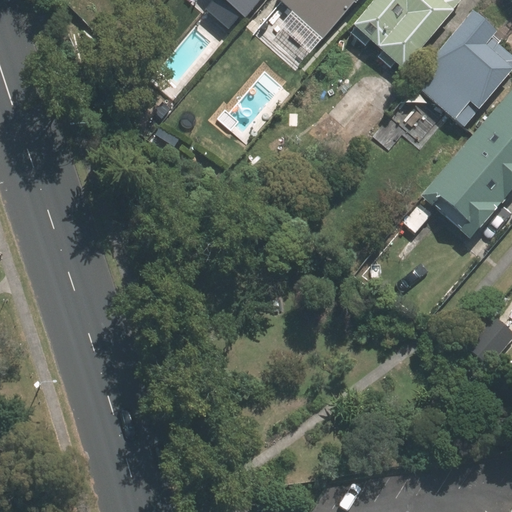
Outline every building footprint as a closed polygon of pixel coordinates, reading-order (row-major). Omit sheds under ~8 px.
[(282,0),(296,11),(282,28),(314,55),(360,0),(282,0)] [(469,3),(464,0),(382,0),(353,33),(368,46),(373,41),(385,52),(380,57),(392,69),(397,64),(406,72),(469,3)] [(500,32),(478,13),(416,87),(468,130),(476,121),(468,114),(476,106),(481,110),(511,73),(511,52),(495,39),(500,32)] [(511,93),(405,225),(418,235),(432,217),(469,247),(511,197),(511,93)] [(351,155),(387,115),(369,99),(333,139),(351,155)] [(491,369),(511,343),(511,332),(492,316),(465,348),(491,369)]
